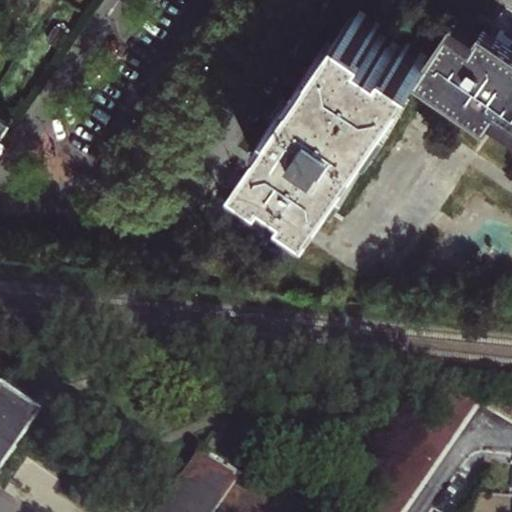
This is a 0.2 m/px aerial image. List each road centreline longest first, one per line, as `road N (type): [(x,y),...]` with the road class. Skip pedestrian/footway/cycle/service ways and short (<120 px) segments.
road 1 (residential): [(321,0),(185,196),(153,205),(0,190)]
road 2 (residential): [(0,190),(15,153),(118,0)]
road 3 (residential): [(426,511),(476,438),(511,442)]
